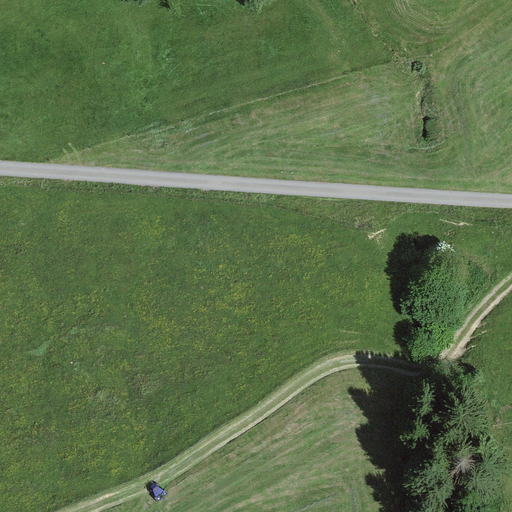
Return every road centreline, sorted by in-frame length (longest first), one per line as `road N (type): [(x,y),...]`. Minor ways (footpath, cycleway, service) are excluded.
road 1 (unclassified): [(511,201),(0,171)]
road 2 (track): [(511,283),(443,357),(408,372),(375,362),(325,370),(153,482),(78,511)]
